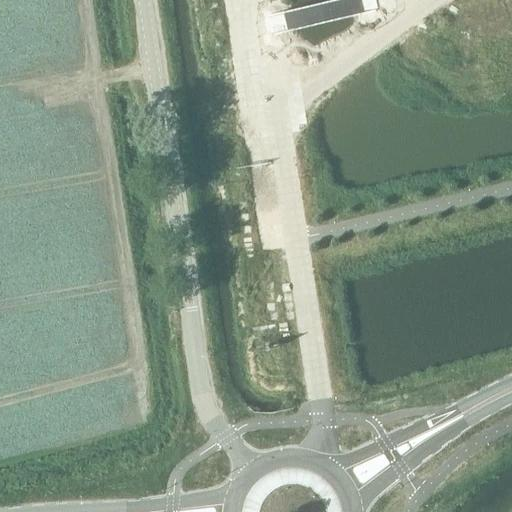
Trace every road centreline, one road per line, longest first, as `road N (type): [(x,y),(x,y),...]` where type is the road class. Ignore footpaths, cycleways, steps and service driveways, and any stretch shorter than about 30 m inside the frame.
road 1 (unclassified): [(251,474),(204,407),(143,0)]
road 2 (unclassified): [(310,461),(319,407),(293,240)]
road 3 (residential): [(373,0),(274,68)]
